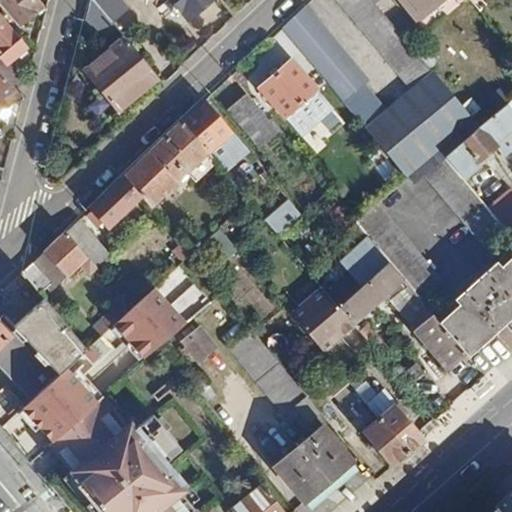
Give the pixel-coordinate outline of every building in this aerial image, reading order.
[(37,0),(0,0),(18,21),(39,2),(37,0)] [(112,0),(84,0),(84,1),(106,25),(122,11),(112,0)] [(166,0),(184,21),(208,0),(166,0)] [(300,7),(279,27),(404,177),(470,123),(373,5),(369,0),(334,0),(409,92),(384,112),(300,7)] [(399,0),(415,20),(439,0),(399,0)] [(84,1),(78,22),(95,40),(108,28),(106,25),(84,1)] [(0,55),(4,61),(7,59),(24,43),(2,18),(0,15),(0,55)] [(117,37),(79,72),(114,112),(154,77),(117,37)] [(0,73),(16,93),(20,98),(25,79),(7,59),(4,61),(0,55),(0,73)] [(273,76),(259,89),(284,119),(285,118),(300,136),(332,108),(292,60),(273,76)] [(0,105),(12,96),(0,81),(0,105)] [(244,92),(225,109),(256,145),(275,129),(244,92)] [(203,99),(179,122),(204,152),(229,130),(203,99)] [(476,130),(443,158),(462,180),(477,167),(475,164),(492,149),(499,158),(511,146),(511,112),(506,106),(476,130)] [(179,122),(123,175),(138,194),(149,207),(204,152),(179,122)] [(485,252),(507,234),(462,180),(443,158),(422,175),(485,252)] [(123,175),(89,207),(106,225),(138,194),(123,175)] [(289,203),(265,223),(274,233),(298,213),(289,203)] [(374,204),(353,221),(388,263),(417,297),(438,279),(374,204)] [(76,219),(63,232),(91,266),(105,254),(76,219)] [(215,237),(230,257),(238,251),(223,231),(215,237)] [(63,232),(19,273),(36,293),(48,283),(64,275),(70,269),(79,278),(91,266),(63,232)] [(176,240),(169,247),(180,259),(187,253),(176,240)] [(437,321),(464,352),(467,356),(511,315),(511,256),(499,268),(494,263),(453,299),(457,303),(437,321)] [(409,324),(427,309),(417,297),(388,263),(336,307),(350,324),(394,286),(400,294),(390,302),(409,324)] [(161,285),(193,319),(211,301),(179,268),(161,285)] [(184,322),(151,286),(126,308),(114,320),(111,323),(137,352),(143,359),(157,346),(184,322)] [(350,324),(336,307),(322,291),(294,315),(327,355),(356,331),(350,324)] [(0,368),(29,398),(68,363),(83,349),(40,298),(26,313),(11,327),(0,341),(0,368)] [(120,300),(107,312),(114,320),(126,308),(120,300)] [(437,321),(427,309),(409,324),(446,367),(464,352),(437,321)] [(0,341),(11,327),(0,316),(0,315),(0,341)] [(239,317),(218,335),(277,405),(286,397),(299,413),(310,404),(239,317)] [(366,324),(356,331),(382,361),(390,353),(366,324)] [(197,326),(183,339),(198,357),(213,344),(197,326)] [(47,444),(101,396),(95,390),(68,363),(29,398),(18,409),(41,437),(47,444)] [(397,363),(389,369),(403,385),(419,372),(412,363),(403,370),(397,363)] [(341,377),(326,389),(339,405),(355,393),(341,377)] [(131,430),(101,396),(47,444),(54,452),(79,480),(73,485),(95,511),(194,511),(177,493),(180,490),(158,466),(176,450),(146,417),(131,430)] [(319,401),(312,407),(337,436),(347,428),(326,403),(323,405),(319,401)] [(391,406),(376,418),(406,453),(420,441),(391,406)] [(376,418),(362,430),(391,465),(406,453),(376,418)] [(320,424),(271,464),(300,499),(303,497),(347,462),(349,460),(320,424)] [(278,511),(259,488),(229,511),(278,511)] [(511,511),(511,492),(490,511),(511,511)]
